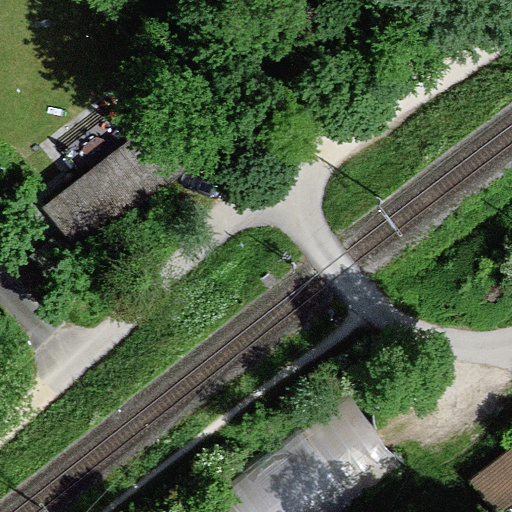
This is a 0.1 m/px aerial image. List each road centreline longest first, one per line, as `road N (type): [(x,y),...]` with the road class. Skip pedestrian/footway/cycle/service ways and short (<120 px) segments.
road 1 (track): [(511,29),(274,185),(0,437)]
road 2 (unclassified): [(511,349),(429,337),(371,306),(274,185)]
